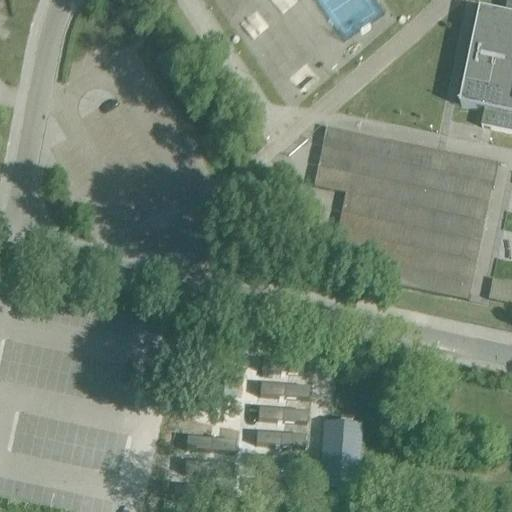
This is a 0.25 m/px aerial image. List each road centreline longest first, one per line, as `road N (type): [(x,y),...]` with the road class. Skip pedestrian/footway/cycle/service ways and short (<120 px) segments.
road 1 (residential): [(511,358),(8,242)]
road 2 (residential): [(8,242),(66,0)]
